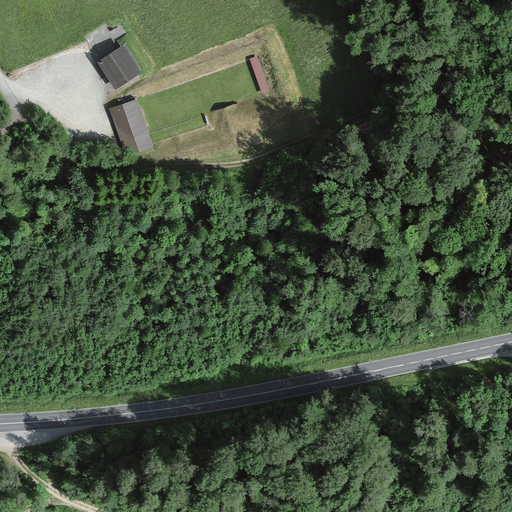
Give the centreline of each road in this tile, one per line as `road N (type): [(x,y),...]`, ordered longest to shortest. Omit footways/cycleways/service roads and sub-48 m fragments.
road 1 (primary): [(511,342),(190,405),(0,424)]
road 2 (track): [(100,511),(32,475),(0,429)]
